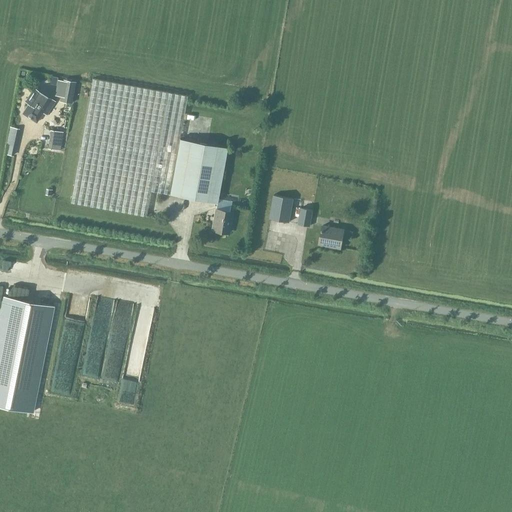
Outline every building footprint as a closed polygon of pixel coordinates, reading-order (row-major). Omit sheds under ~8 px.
[(62,87),(61,96),(60,101),(72,103),(76,82),(64,80),(64,81),(58,80),(57,86),(62,87)] [(56,103),(34,89),(26,101),(30,104),(23,114),(37,123),(43,114),(47,116),(56,103)] [(180,139),(179,139),(169,194),(169,195),(217,203),(218,198),(227,148),(180,139)] [(9,145),(7,155),(13,156),(15,146),(9,145)] [(289,222),(294,199),(273,195),(269,219),(289,222)] [(229,234),(233,212),(216,208),(212,230),(229,234)] [(301,208),(298,224),(310,226),(313,211),(301,208)] [(365,211),(358,214),(362,222),(368,218),(365,211)] [(331,247),(336,247),(340,248),(343,231),(321,227),(318,244),(331,246),(331,247)] [(0,316),(0,405),(30,412),(52,305),(4,296),(0,316)]
